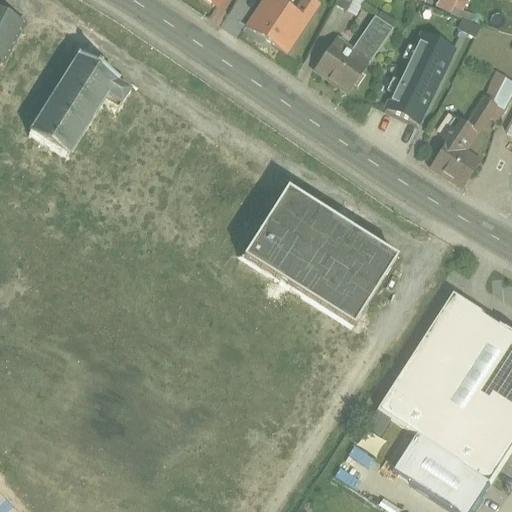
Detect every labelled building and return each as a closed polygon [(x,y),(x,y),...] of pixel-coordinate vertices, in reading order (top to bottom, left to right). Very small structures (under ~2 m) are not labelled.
[(304,0),(297,12),(278,0),(270,0),(251,30),(287,54),(320,5),(312,0),(304,0)] [(352,18),(360,0),(333,0),(330,8),(352,18)] [(24,25),(0,11),(0,69),(1,70),(24,25)] [(338,40),(317,71),(350,93),(392,30),(375,19),(354,51),(338,40)] [(418,126),(454,51),(423,36),(387,111),(418,126)] [(82,61),(79,58),(29,137),(67,161),(70,163),(71,161),(68,159),(71,153),(74,155),(76,154),(73,152),(104,103),(107,98),(120,107),(121,107),(128,95),(129,96),(130,94),(128,93),(116,86),(117,85),(116,85),(117,83),(113,80),(113,81),(82,61)] [(511,83),(494,73),(479,98),(502,111),(511,92),(511,83)] [(104,103),(117,111),(120,107),(107,98),(104,103)] [(460,124),(433,169),(464,188),(480,161),(464,151),(475,133),(460,124)] [(286,194),(286,193),(286,194),(285,194),(242,261),(243,261),(242,262),(243,262),(351,331),(351,330),(352,331),(395,262),(287,193),(286,194)] [(475,511),(511,455),(511,336),(452,298),(379,413),(416,436),(392,472),(454,511),(475,511)] [(369,418),(363,428),(376,436),(382,426),(369,418)]
